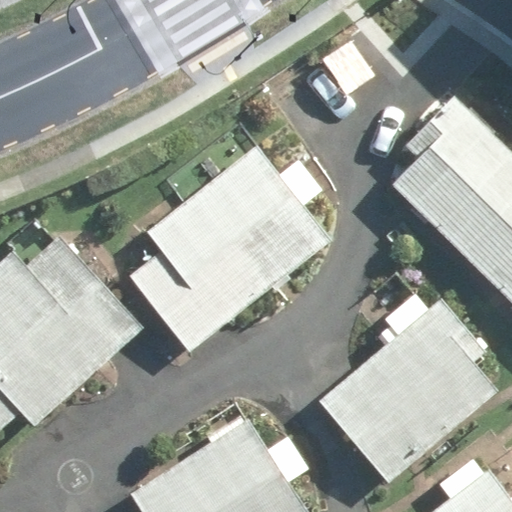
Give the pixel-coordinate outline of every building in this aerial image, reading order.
[(471,112),(455,97),(405,147),(418,160),(394,185),(445,236),(511,302),(511,152),(484,125),(479,120),(471,112)] [(280,176),(257,147),(184,204),(146,233),(161,253),(129,277),(189,353),(227,323),(274,287),(281,281),(288,276),(332,242),(303,206),(323,191),(303,165),(299,161),(280,176)] [(65,241),(61,236),(55,241),(26,267),(14,253),(0,265),(0,432),(21,414),(23,416),(34,428),(99,371),(104,366),(111,360),(144,330),(65,241)] [(476,340),(441,299),(428,310),(416,296),(385,321),(390,327),(377,338),(385,347),(354,373),(320,401),(331,415),(389,483),(411,465),(416,461),(419,458),(472,414),(481,407),(498,392),(491,384),(474,364),(487,354),(485,351),(490,346),(482,336),(476,340)] [(142,511),(308,511),(289,483),(309,470),(289,438),(269,451),(249,420),(245,422),(242,416),(209,437),(212,443),(132,495),(142,511)] [(511,511),(511,499),(511,500),(489,470),(483,474),(473,460),(440,485),(450,499),(433,511),(511,511)]
